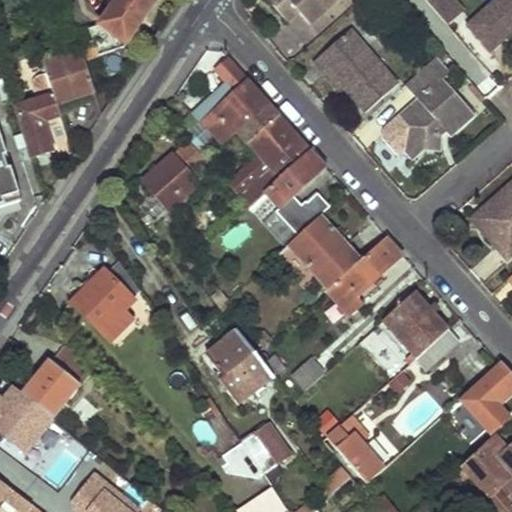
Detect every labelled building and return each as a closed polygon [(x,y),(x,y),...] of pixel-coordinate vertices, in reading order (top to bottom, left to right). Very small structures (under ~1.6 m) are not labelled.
[(105,21),(101,27),(76,35),(82,53),(84,61),(125,48),(139,27),(138,26),(155,0),(124,0),(123,1),(118,2),(105,21)] [(113,0),(101,18),(105,21),(118,2),(123,1),(124,0),(113,0)] [(268,0),(290,24),(301,14),(312,26),(341,0),(268,0)] [(453,8),(446,0),(427,0),(428,0),(443,17),(453,8)] [(511,0),(499,0),(470,27),(493,52),(511,35),(511,0)] [(453,8),(443,17),(446,21),(456,11),(453,8)] [(351,33),(316,64),(326,75),(330,72),(345,90),(366,115),(399,86),(351,33)] [(76,106),(74,101),(95,94),(84,61),(82,53),(43,66),(53,95),(60,112),(76,106)] [(438,59),(406,87),(419,103),(401,119),(411,130),(405,135),(405,152),(415,162),(427,152),(442,154),(442,139),(437,133),(442,128),(447,134),(452,139),(476,117),(446,83),(452,76),(438,59)] [(203,125),(222,146),(239,134),(270,106),(230,60),(218,71),(229,85),(238,94),(203,125)] [(330,72),(326,75),(341,93),(345,90),(330,72)] [(238,94),(229,85),(179,128),(193,144),(206,158),(222,146),(203,125),(238,94)] [(60,112),(53,95),(15,108),(32,157),(53,150),(44,123),(49,121),(61,116),(60,112)] [(236,192),(249,207),(265,193),(312,154),(270,106),(239,134),(257,157),(266,167),(236,192)] [(61,116),(49,121),(63,162),(75,157),(61,116)] [(442,128),(437,133),(442,139),(447,134),(442,128)] [(8,156),(0,131),(0,149),(3,158),(8,156)] [(147,182),(170,211),(200,185),(191,174),(206,158),(193,144),(147,182)] [(0,207),(23,200),(8,156),(3,158),(0,149),(0,207)] [(270,200),(279,211),(328,171),(312,154),(265,193),(270,200)] [(227,182),(236,192),(266,167),(257,157),(227,182)] [(511,192),(495,207),(506,219),(484,237),(508,263),(511,259),(511,192)] [(249,207),(255,212),(270,200),(265,193),(249,207)] [(506,219),(495,207),(474,226),(484,237),(506,219)] [(287,230),(296,240),(317,223),(307,212),(287,230)] [(296,240),(280,256),(307,287),(316,279),(330,293),(360,262),(322,218),(317,223),(296,240)] [(330,293),(349,315),(363,305),(360,299),(403,257),(387,239),(360,262),(330,293)] [(108,274),(132,300),(139,293),(119,264),(108,274)] [(101,332),(110,342),(131,321),(123,312),(134,302),(132,300),(108,274),(105,271),(74,304),(101,332)] [(405,361),(409,367),(422,354),(448,332),(415,296),(382,325),(410,356),(405,361)] [(422,354),(435,367),(459,345),(448,332),(422,354)] [(206,359),(240,401),(274,377),(257,355),(250,347),(240,334),(206,359)] [(250,347),(257,355),(273,341),(266,335),(250,347)] [(23,395),(53,420),(80,387),(78,385),(90,371),(63,349),(52,364),(49,361),(23,395)] [(311,358),(291,376),(305,391),(325,374),(311,358)] [(461,404),(489,435),(506,421),(493,405),(511,388),(511,380),(501,368),(461,404)] [(0,395),(0,434),(24,453),(53,420),(23,395),(10,384),(0,395)] [(243,444),(263,475),(288,456),(270,427),(243,444)] [(339,450),(368,486),(382,472),(350,437),(346,440),(339,430),(324,442),(334,454),(339,450)] [(52,435),(45,464),(77,472),(84,444),(52,435)] [(263,475),(243,444),(224,457),(228,464),(223,467),(227,473),(258,479),(265,478),(263,475)] [(511,445),(495,460),(510,478),(511,476),(511,445)] [(460,469),(488,500),(510,478),(495,460),(485,447),(460,469)] [(224,457),(218,460),(223,467),(228,464),(224,457)] [(327,484),(334,493),(353,477),(345,467),(327,484)] [(304,474),(287,480),(294,498),(311,491),(304,474)] [(65,511),(144,511),(90,476),(65,511)] [(488,500),(499,511),(509,511),(511,509),(511,476),(510,478),(488,500)] [(0,503),(2,501),(15,507),(22,498),(0,481),(0,503)] [(274,492),(237,511),(275,511),(284,507),(274,492)] [(15,507),(20,511),(27,511),(32,505),(22,498),(15,507)]
